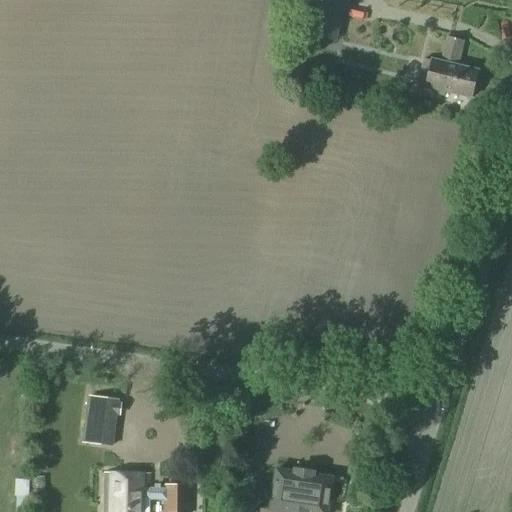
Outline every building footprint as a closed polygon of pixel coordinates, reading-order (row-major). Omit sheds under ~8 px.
[(345,0),(310,0),(302,37),(335,45),(345,0)] [(416,85),(424,87),(423,91),(441,96),(442,92),(470,98),(476,71),(457,67),(463,41),(445,37),(439,63),(430,60),(430,61),(422,59),(416,85)] [(86,414),(116,418),(118,402),(88,398),(86,414)] [(194,454),(225,455),(226,437),(194,436),(194,454)] [(293,471),(293,473),(275,471),(269,510),(281,511),(325,511),(330,479),(312,476),(312,474),(293,471)] [(103,511),(147,511),(148,500),(164,500),(163,511),(187,511),(189,488),(165,487),(165,491),(149,490),(149,475),(104,474),(103,511)] [(30,478),(30,500),(44,500),(43,477),(30,478)]
